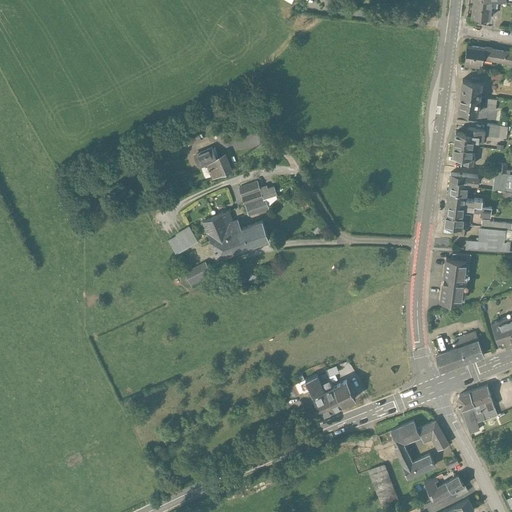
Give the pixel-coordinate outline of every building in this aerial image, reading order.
[(489,18),(490,0),(473,0),(472,16),(489,18)] [(479,65),(480,62),(482,62),(483,60),(511,64),(511,51),(468,45),(466,63),(479,65)] [(482,82),(462,79),(460,95),(480,97),(482,82)] [(480,97),(460,95),(458,111),(478,114),(480,97)] [(496,99),(486,98),(485,108),(495,109),(496,99)] [(183,128),(189,144),(200,139),(198,133),(212,127),(208,118),(183,128)] [(504,138),(506,126),(487,123),(487,128),(485,128),(484,135),(504,138)] [(467,128),(465,128),(464,132),(456,131),(454,144),(473,147),(473,141),(483,142),(484,135),(485,128),(468,126),(467,128)] [(473,147),(454,144),(452,157),(464,158),(463,165),(473,166),(474,154),(471,154),(473,147)] [(216,159),(212,150),(196,156),(201,169),(208,166),(213,179),(231,172),(225,156),(216,159)] [(509,171),(506,170),(507,164),(499,163),(498,174),(508,175),(509,171)] [(479,171),(451,167),(448,192),(466,194),(467,189),(473,189),(474,186),(477,186),(479,171)] [(498,174),(495,173),(493,190),(498,190),(511,192),(511,175),(508,175),(498,174)] [(258,183),(240,189),(249,214),(267,207),(266,206),(264,199),(275,195),(276,194),(275,191),(274,187),(268,189),(267,186),(260,188),(258,183)] [(511,192),(498,190),(497,197),(510,199),(511,192)] [(473,200),(466,199),(466,194),(448,192),(447,202),(470,205),(481,207),(482,200),(473,199),(473,200)] [(276,198),(275,195),(264,199),(266,206),(276,198)] [(470,205),(447,202),(446,213),(464,215),(465,211),(470,212),(470,205)] [(481,207),(470,205),(470,212),(480,213),(479,217),(490,218),(491,208),(481,207)] [(228,212),(216,217),(223,236),(228,234),(240,230),(236,219),(232,221),(228,212)] [(464,215),(446,213),(444,225),(453,227),(463,228),(466,228),(467,224),(463,223),(464,215)] [(211,241),(223,236),(216,217),(203,222),(211,241)] [(261,222),(245,228),(252,245),(268,239),(261,222)] [(197,240),(189,227),(176,235),(177,236),(169,241),(176,253),(183,248),(197,240)] [(463,228),(453,227),(452,233),(465,235),(466,228),(463,228)] [(479,241),(467,240),(466,249),(509,253),(510,252),(510,241),(503,240),(504,229),(482,227),(480,227),(479,241)] [(240,230),(228,234),(234,252),(252,245),(245,228),(240,230)] [(504,228),(504,229),(503,240),(510,241),(511,241),(511,228),(511,229),(504,228)] [(223,236),(211,241),(217,258),(234,252),(228,234),(223,236)] [(453,253),(452,259),(467,261),(469,261),(470,253),(453,253)] [(450,304),(451,298),(463,300),(467,261),(452,259),(446,259),(440,303),(450,304)] [(197,267),(184,273),(191,286),(212,275),(205,262),(197,267)] [(511,343),(511,325),(509,316),(492,322),(499,342),(503,340),(505,346),(511,343)] [(456,345),(435,353),(439,370),(484,354),(475,330),(454,338),(456,345)] [(297,375),(300,382),(306,379),(303,373),(297,375)] [(322,413),(333,408),(324,390),(317,374),(306,379),(310,388),(322,413)] [(294,395),(310,388),(306,379),(300,382),(290,387),(294,395)] [(346,379),(333,385),(337,394),(339,393),(343,403),(355,398),(346,379)] [(333,408),(343,403),(339,393),(337,394),(333,385),(324,390),(333,408)] [(487,385),(457,395),(469,432),(478,428),(476,421),(484,418),(481,409),(494,405),(487,385)] [(481,409),(484,418),(497,414),(494,405),(481,409)] [(435,418),(417,428),(421,435),(424,441),(432,436),(438,448),(448,443),(435,418)] [(394,445),(401,459),(409,455),(403,442),(421,435),(417,428),(413,421),(390,430),(397,444),(394,445)] [(412,461),(409,455),(401,459),(403,464),(402,464),(408,477),(434,464),(428,453),(412,461)] [(397,497),(384,464),(368,471),(382,503),(397,497)] [(431,492),(435,500),(454,490),(463,484),(457,475),(437,487),(435,481),(438,480),(436,475),(425,480),(429,493),(431,492)] [(467,491),(463,484),(454,490),(457,496),(467,491)] [(468,498),(445,510),(446,511),(468,511),(474,509),(468,498)]
